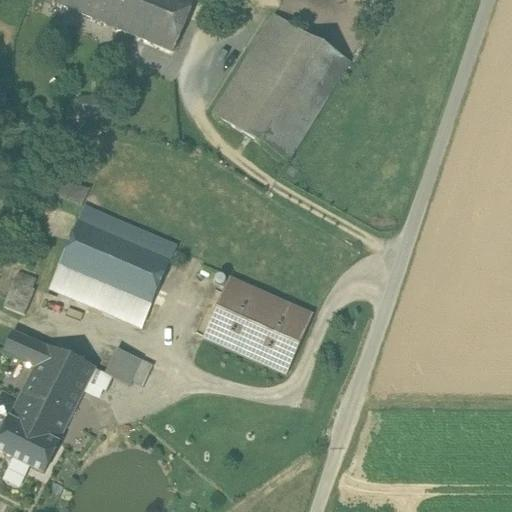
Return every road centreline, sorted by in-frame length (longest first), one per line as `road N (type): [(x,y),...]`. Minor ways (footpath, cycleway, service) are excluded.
road 1 (unclassified): [(487,0),(316,511)]
road 2 (track): [(511,402),(353,400)]
